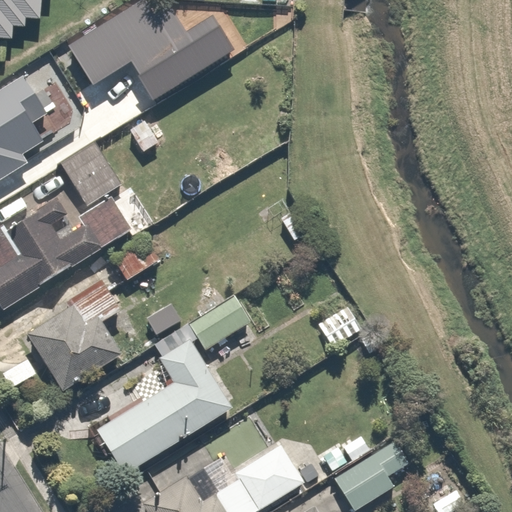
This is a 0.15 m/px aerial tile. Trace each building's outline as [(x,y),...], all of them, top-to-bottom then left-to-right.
[(0,0),(0,35),(8,36),(8,24),(20,25),(20,16),(33,16),(33,0),(0,0)] [(0,176),(22,163),(15,152),(36,139),(23,118),(40,108),(21,77),(0,89),(0,176)] [(156,141),(140,116),(123,127),(139,151),(156,141)] [(0,304),(126,227),(107,197),(121,189),(90,139),(56,160),(85,207),(63,220),(50,198),(0,229),(0,304)] [(131,240),(106,257),(121,281),(147,263),(131,240)] [(233,246),(212,260),(229,288),(251,274),(233,246)] [(58,391),(115,356),(97,328),(128,309),(107,275),(20,330),(58,391)] [(183,323),(198,349),(245,321),(230,295),(183,323)] [(341,308),(314,323),(328,348),(355,333),(341,308)] [(90,428),(120,475),(229,404),(182,332),(152,351),(168,377),(90,428)] [(227,479),(208,490),(209,492),(220,511),(248,511),(299,481),(276,442),(224,474),(227,479)] [(348,511),(351,511),(392,488),(385,476),(400,467),(385,442),(327,477),(348,511)] [(220,511),(209,492),(208,490),(190,501),(179,482),(140,506),(143,511),(220,511)]
